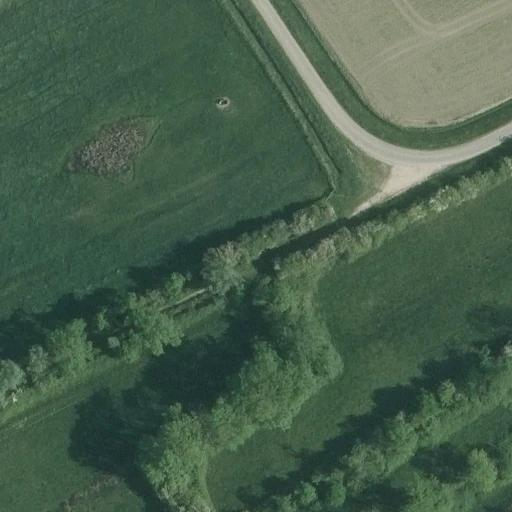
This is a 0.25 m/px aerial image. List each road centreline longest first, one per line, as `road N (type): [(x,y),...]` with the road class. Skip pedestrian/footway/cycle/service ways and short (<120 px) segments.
road 1 (unclassified): [(398,158),(348,129),(263,0)]
road 2 (unclassified): [(398,158),(457,153),(511,127)]
